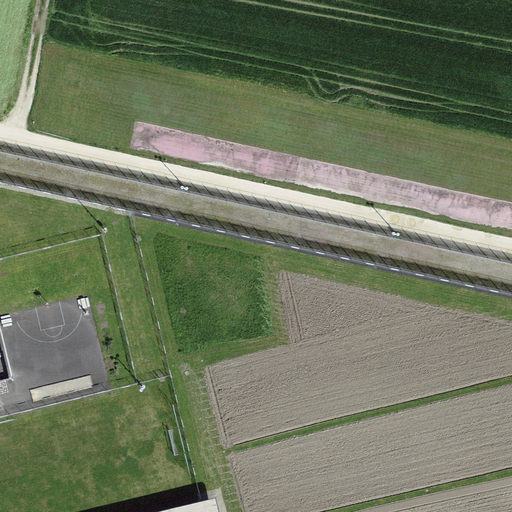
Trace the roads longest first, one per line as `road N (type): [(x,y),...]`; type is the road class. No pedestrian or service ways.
road 1 (track): [(511,248),(10,134)]
road 2 (track): [(42,0),(10,134)]
